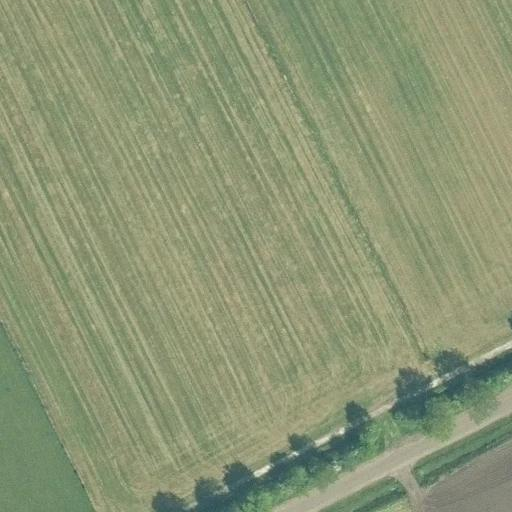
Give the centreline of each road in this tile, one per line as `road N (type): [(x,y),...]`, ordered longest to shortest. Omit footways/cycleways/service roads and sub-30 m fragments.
road 1 (track): [(185,511),(511,344)]
road 2 (tertiary): [(289,511),(511,399)]
